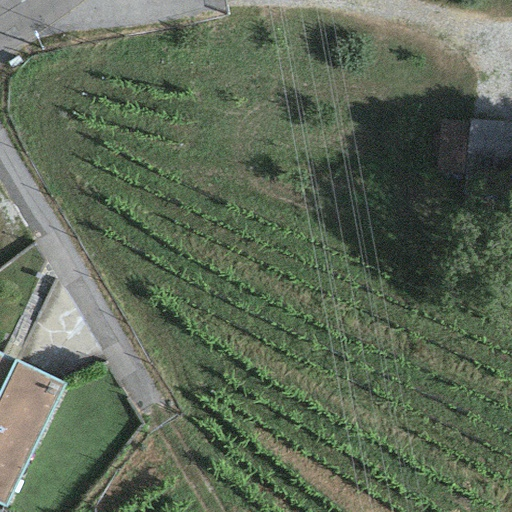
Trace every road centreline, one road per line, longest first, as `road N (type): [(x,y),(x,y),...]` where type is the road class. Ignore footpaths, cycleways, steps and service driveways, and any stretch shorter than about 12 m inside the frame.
road 1 (track): [(0,161),(215,511)]
road 2 (track): [(350,0),(445,18),(511,52)]
road 3 (track): [(74,0),(101,10),(204,0)]
